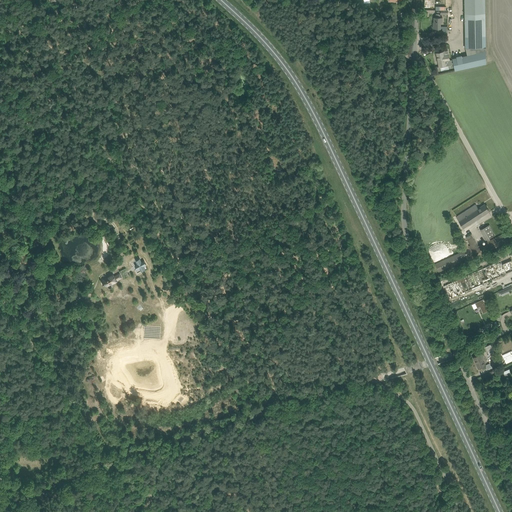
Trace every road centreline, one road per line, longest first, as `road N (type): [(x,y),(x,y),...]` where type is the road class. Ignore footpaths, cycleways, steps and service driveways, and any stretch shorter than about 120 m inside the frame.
road 1 (primary): [(224,0),(308,98),(499,511)]
road 2 (residential): [(457,354),(403,222),(412,56)]
road 3 (residential): [(511,220),(428,70),(412,56)]
